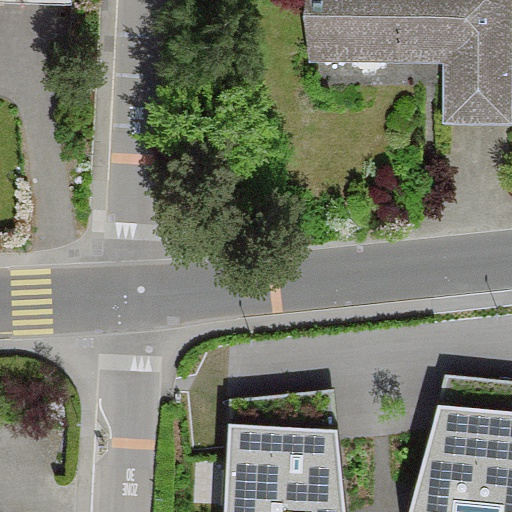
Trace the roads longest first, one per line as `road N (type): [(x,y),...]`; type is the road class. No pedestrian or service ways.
road 1 (residential): [(134,299),(511,265)]
road 2 (residential): [(148,0),(134,299)]
road 3 (residential): [(134,299),(124,511)]
road 4 (residential): [(134,299),(0,299)]
